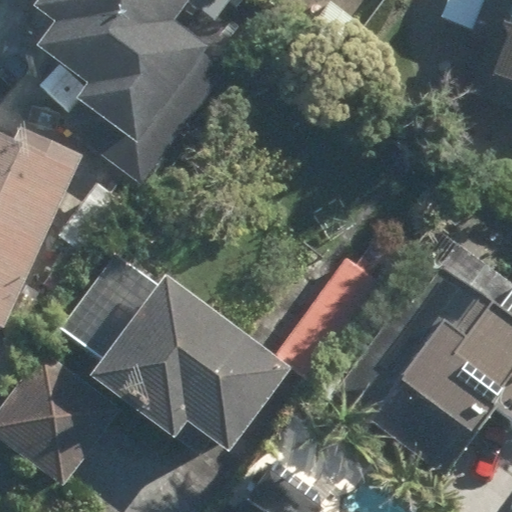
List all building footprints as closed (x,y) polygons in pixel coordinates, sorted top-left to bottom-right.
[(27,0),(18,14),(38,27),(18,57),(67,91),(53,110),(64,117),(56,128),(137,184),(215,71),(155,30),(175,0),(27,0)] [(511,0),(473,0),(461,31),(481,38),(459,93),(511,114),(511,0)] [(0,302),(55,184),(0,158),(0,302)] [(125,216),(92,187),(46,238),(79,268),(125,216)] [(511,511),(511,279),(504,289),(458,250),(331,402),(461,511),(511,511)] [(47,338),(82,363),(69,380),(33,354),(0,399),(0,454),(56,495),(114,415),(197,476),(268,380),(104,260),(47,338)] [(300,511),(252,475),(224,511),(300,511)]
